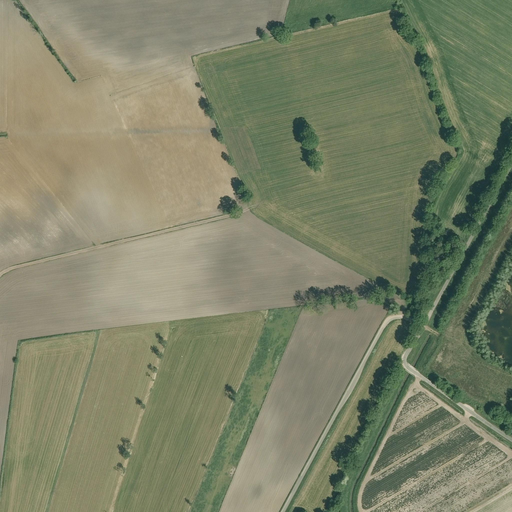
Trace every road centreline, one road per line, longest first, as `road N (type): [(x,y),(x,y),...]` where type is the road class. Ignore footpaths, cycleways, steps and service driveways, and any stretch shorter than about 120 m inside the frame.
road 1 (unclassified): [(284,511),(385,324),(401,317),(422,327)]
road 2 (unclassified): [(511,170),(422,327)]
road 3 (unclassified): [(422,327),(404,363),(511,440)]
